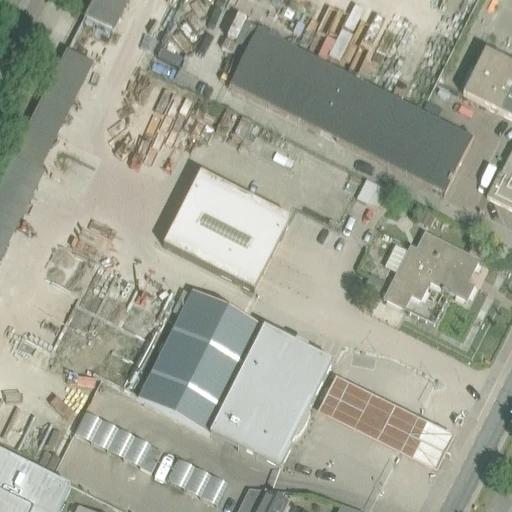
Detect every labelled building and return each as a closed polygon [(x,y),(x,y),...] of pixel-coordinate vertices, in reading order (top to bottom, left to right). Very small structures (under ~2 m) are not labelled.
[(249,51),(249,52),(230,89),(445,197),(474,139),(259,30),(258,33),(246,26),(237,45),(249,51)] [(511,67),(483,53),(462,97),(511,122),(511,149),(487,200),(511,212),(511,67)] [(163,247),(253,294),(290,222),(200,175),(163,247)] [(357,201),(385,215),(395,196),(366,182),(357,201)] [(425,236),(417,251),(441,264),(430,285),(442,292),(441,293),(445,296),(446,294),(467,304),(475,288),(468,285),(479,263),(425,236)] [(392,255),(385,269),(397,276),(384,302),(404,312),(411,299),(421,304),(430,285),(441,264),(417,251),(410,248),(407,254),(396,248),(392,249),(391,252),(392,255)] [(187,304),(174,331),(138,401),(281,474),(335,367),(308,353),(308,349),(297,343),(293,345),(192,294),(187,304)] [(393,413),(334,382),(317,420),(374,450),(435,481),(454,445),(393,413)] [(151,449),(140,470),(151,476),(162,455),(151,449)] [(0,454),(0,511),(59,511),(70,490),(0,454)] [(250,492),(239,511),(283,511),(287,505),(281,502),(284,495),(283,495),(250,492)]
